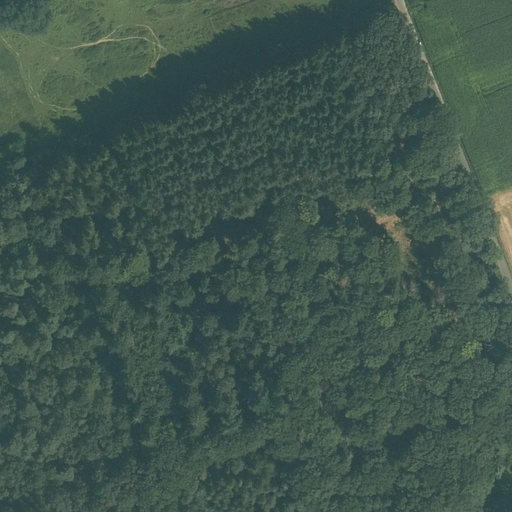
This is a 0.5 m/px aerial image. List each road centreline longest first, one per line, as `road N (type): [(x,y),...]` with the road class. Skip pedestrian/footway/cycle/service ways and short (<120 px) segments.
road 1 (track): [(511,325),(50,511)]
road 2 (unclassified): [(511,271),(405,0)]
